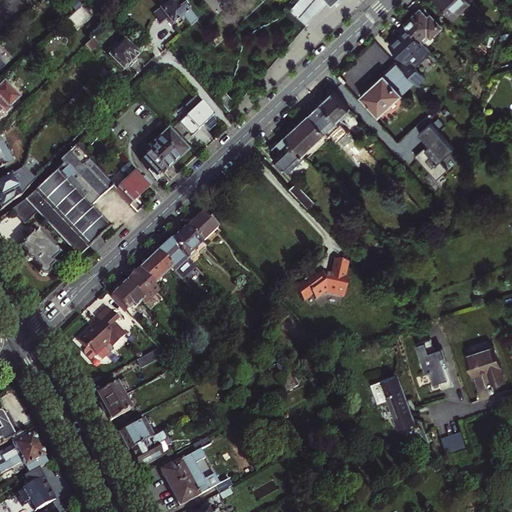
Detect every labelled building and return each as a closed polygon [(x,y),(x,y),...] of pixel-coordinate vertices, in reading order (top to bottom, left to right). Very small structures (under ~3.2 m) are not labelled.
[(196,21),(179,0),(169,0),(152,13),(161,25),(167,20),(172,26),(180,20),(182,23),(184,21),(189,28),(196,21)] [(445,0),(456,11),(462,6),(460,3),(462,0),(445,0)] [(417,7),(406,17),(425,37),(435,28),(444,20),(433,8),(430,11),(421,2),(417,7)] [(407,54),(402,60),(415,74),(420,78),(427,71),(416,61),(433,45),(425,37),(406,17),(401,22),(404,26),(397,32),(391,37),(407,54)] [(92,38),(84,47),(90,52),(98,44),(92,38)] [(123,42),(119,45),(116,47),(114,45),(110,50),(112,52),(107,57),(122,71),(137,56),(123,42)] [(404,85),(415,74),(402,60),(400,58),(383,74),(365,91),(383,110),(407,88),(404,85)] [(0,117),(9,109),(7,107),(18,97),(4,82),(0,85),(0,117)] [(330,93),(325,97),(342,114),(353,103),(335,83),(332,86),(331,89),(332,90),(330,93)] [(220,95),(213,101),(224,114),(232,107),(220,95)] [(206,131),(216,123),(194,96),(183,105),(188,111),(171,127),(183,140),(195,130),(201,125),(206,131)] [(313,107),(289,130),(307,149),(331,126),(313,107)] [(458,142),(435,117),(424,128),(433,138),(420,150),(441,174),(452,163),(445,155),(458,142)] [(335,131),(331,126),(307,149),(310,152),(311,153),(335,131)] [(307,149),(289,130),(284,136),(285,136),(280,141),(275,146),(295,167),(310,152),(307,149)] [(153,147),(145,154),(139,160),(148,169),(150,168),(158,175),(159,173),(161,171),(163,173),(174,162),(185,152),(166,131),(151,145),(153,147)] [(0,143),(0,167),(10,162),(0,143)] [(25,200),(10,211),(23,225),(35,214),(77,258),(109,227),(89,206),(112,185),(75,146),(58,163),(60,164),(25,200)] [(38,178),(23,163),(22,167),(35,180),(38,178)] [(126,178),(115,189),(126,201),(136,193),(138,196),(139,194),(148,186),(127,163),(119,170),(126,178)] [(21,196),(35,180),(22,167),(22,168),(0,179),(0,208),(1,209),(11,201),(21,196)] [(302,178),(296,184),(314,204),(320,198),(302,178)] [(129,204),(138,196),(136,193),(126,201),(129,204)] [(205,239),(221,225),(206,209),(200,215),(191,224),(205,239)] [(205,239),(191,224),(190,223),(183,231),(175,238),(192,255),(195,259),(210,244),(205,239)] [(31,237),(30,236),(21,245),(22,246),(26,251),(21,254),(23,256),(22,259),(25,261),(28,261),(37,271),(37,274),(39,278),(44,277),(46,275),(46,272),(51,267),(48,264),(57,256),(35,233),(31,237)] [(192,255),(175,238),(174,236),(168,242),(161,248),(176,264),(179,268),(192,255)] [(151,257),(143,265),(158,282),(176,264),(161,248),(151,257)] [(186,275),(199,263),(195,259),(192,255),(179,268),(186,275)] [(319,269),(298,284),(308,298),(317,292),(321,297),(331,290),(351,292),(353,270),(351,270),(352,256),(337,255),(337,257),(336,271),(328,270),(327,268),(322,272),(319,269)] [(158,282),(143,265),(139,271),(135,269),(134,271),(132,273),(133,274),(129,278),(144,294),(147,297),(154,304),(160,299),(155,293),(162,286),(158,282)] [(129,278),(123,284),(114,293),(129,308),(144,294),(129,278)] [(132,311),(147,297),(144,294),(129,308),(132,311)] [(120,318),(123,315),(111,303),(100,313),(103,316),(93,325),(83,336),(89,342),(85,345),(86,349),(92,356),(97,351),(106,355),(117,344),(116,340),(129,328),(120,318)] [(484,319),(488,331),(495,329),(490,317),(484,319)] [(437,346),(433,335),(419,340),(429,367),(433,366),(437,379),(444,376),(447,385),(452,384),(457,382),(450,363),(452,362),(446,344),(444,345),(444,343),(437,346)] [(499,342),(470,350),(476,370),(486,367),(493,365),(497,378),(509,374),(499,342)] [(162,343),(145,353),(150,360),(169,350),(162,343)] [(279,369),(294,367),(290,360),(278,367),(279,369)] [(301,379),(294,367),(279,369),(289,385),(301,379)] [(405,370),(378,379),(384,397),(393,394),(404,424),(421,419),(418,410),(405,370)] [(103,395),(108,403),(128,392),(120,379),(101,390),(103,395)] [(134,405),(128,392),(108,403),(110,408),(114,416),(134,405)] [(16,433),(13,427),(10,423),(6,415),(3,417),(0,414),(0,446),(10,441),(21,435),(19,431),(16,433)] [(133,445),(156,432),(147,415),(121,429),(125,436),(131,446),(133,445)] [(156,432),(133,445),(137,453),(142,462),(172,446),(166,435),(167,434),(164,428),(156,432)] [(211,433),(198,439),(201,445),(204,444),(214,439),(211,433)] [(458,433),(440,439),(443,445),(446,453),(463,448),(458,433)] [(0,460),(3,466),(37,447),(33,440),(31,436),(26,439),(23,434),(21,435),(10,441),(12,445),(11,446),(12,449),(0,455),(0,460)] [(203,467),(199,457),(208,452),(204,444),(201,445),(165,466),(174,482),(203,467)] [(0,455),(12,449),(11,446),(0,452),(0,455)] [(27,471),(29,475),(47,466),(43,458),(37,447),(3,466),(0,467),(0,475),(1,478),(14,471),(17,477),(27,471)] [(207,474),(203,467),(174,482),(183,500),(218,480),(221,478),(217,469),(207,474)] [(222,486),(231,481),(235,479),(232,473),(221,478),(218,480),(222,486)] [(22,491),(33,511),(34,511),(54,502),(50,493),(43,480),(22,491)] [(229,511),(226,506),(219,509),(215,502),(208,505),(209,506),(197,511),(229,511)]
